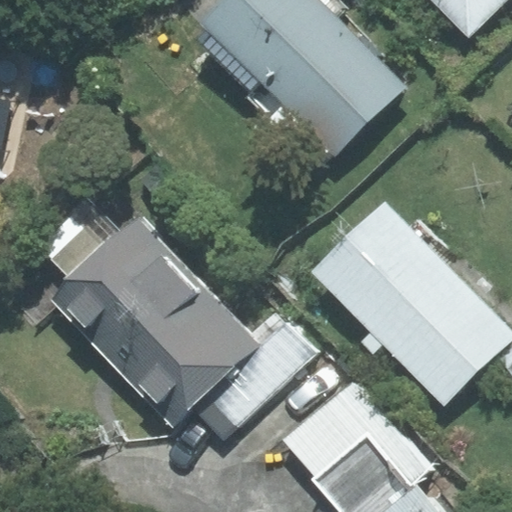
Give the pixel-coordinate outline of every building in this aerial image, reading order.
[(223,0),(203,20),(212,29),(200,41),(292,134),(304,122),(334,152),(403,85),(376,58),(382,53),(345,15),(351,9),(341,0),(223,0)] [(433,0),(467,35),(503,0),(433,0)] [(0,148),(2,149),(11,101),(0,99),(0,148)] [(386,202),(314,272),(445,404),(511,337),(511,333),(444,265),(455,255),(418,218),(410,226),(386,202)] [(74,283),(56,299),(173,423),(193,405),(259,343),(249,333),(140,217),(123,233),(102,212),(52,259),(74,283)] [(259,343),(193,405),(225,439),(322,350),(280,305),(249,333),(259,343)] [(511,348),(501,358),(511,370),(511,348)] [(285,439),(314,475),(368,428),(415,481),(435,465),(358,376),(285,439)] [(342,511),(442,511),(415,481),(368,428),(314,475),(343,508),(342,511)]
